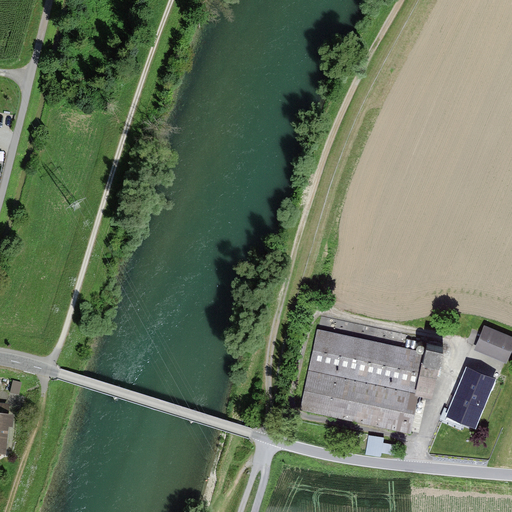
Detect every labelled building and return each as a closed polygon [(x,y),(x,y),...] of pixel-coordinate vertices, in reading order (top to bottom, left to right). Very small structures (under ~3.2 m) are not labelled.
[(511,338),(482,327),(475,347),(505,358),(511,338)] [(318,329),(301,408),(409,432),(418,389),(429,391),(439,345),(426,342),(424,352),(318,329)] [(492,379),(466,368),(447,412),(473,423),(492,379)] [(12,381),(10,394),(19,396),(22,383),(12,381)] [(0,455),(5,456),(7,432),(7,428),(12,429),(13,418),(8,418),(9,406),(0,405),(0,455)] [(369,434),(367,453),(383,455),(386,436),(369,434)]
